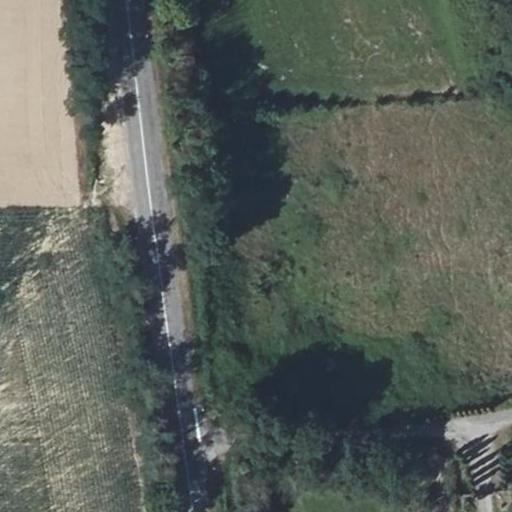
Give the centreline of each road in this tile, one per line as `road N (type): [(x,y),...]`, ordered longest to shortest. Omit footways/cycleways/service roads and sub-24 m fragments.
road 1 (tertiary): [(116,0),(131,180),(175,452)]
road 2 (residential): [(175,452),(469,425)]
